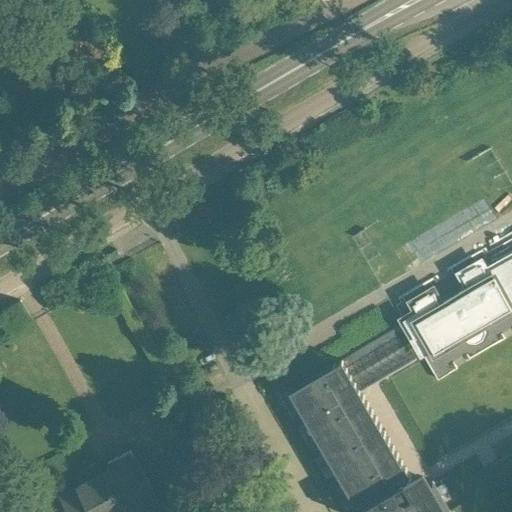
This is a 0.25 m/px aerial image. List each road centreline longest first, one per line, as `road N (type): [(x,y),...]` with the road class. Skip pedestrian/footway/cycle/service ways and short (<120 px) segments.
road 1 (residential): [(0,289),(500,0)]
road 2 (secondary): [(0,241),(414,0)]
road 3 (residential): [(0,194),(350,0)]
